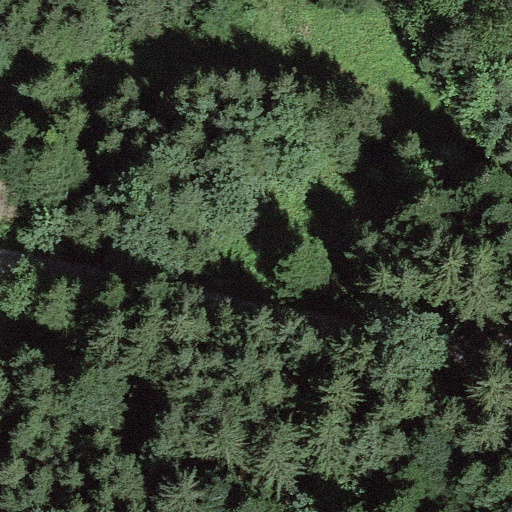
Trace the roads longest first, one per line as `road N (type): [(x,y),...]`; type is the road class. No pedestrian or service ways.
road 1 (track): [(0,96),(65,77),(265,60),(444,131),(511,187)]
road 2 (track): [(0,258),(511,339)]
